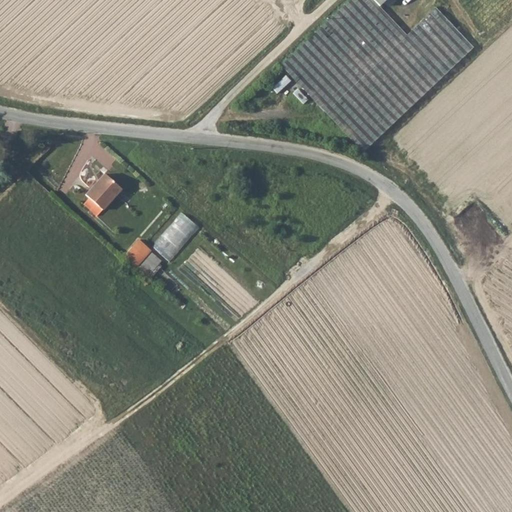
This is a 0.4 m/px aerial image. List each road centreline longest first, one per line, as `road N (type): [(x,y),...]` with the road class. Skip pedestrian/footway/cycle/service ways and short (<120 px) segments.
road 1 (unclassified): [(511,390),(417,215),(346,164),(0,113)]
road 2 (track): [(389,188),(225,341),(1,511)]
road 3 (track): [(334,0),(190,137)]
